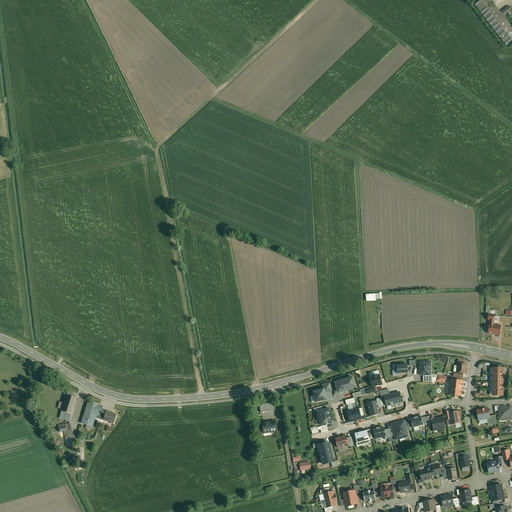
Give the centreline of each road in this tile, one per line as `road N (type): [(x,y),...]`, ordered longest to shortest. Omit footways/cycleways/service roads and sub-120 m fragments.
road 1 (tertiary): [(476,348),(400,347),(242,395),(143,404),(89,391),(0,341)]
road 2 (track): [(315,0),(157,148),(204,401)]
road 3 (track): [(299,511),(275,385)]
